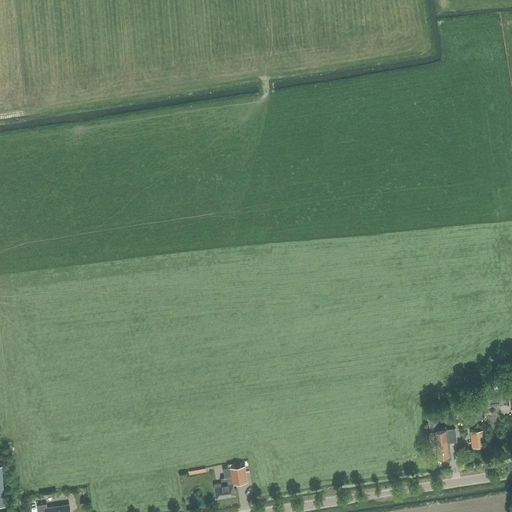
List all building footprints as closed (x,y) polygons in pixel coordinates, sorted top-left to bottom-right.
[(431,433),(430,433),(431,445),(432,445),(432,448),(437,448),(438,457),(440,457),(441,459),(445,458),(446,456),(450,456),(449,455),(448,442),(457,441),(455,429),(446,430),(430,432),(431,433)] [(470,431),(472,448),(484,447),(483,430),(470,431)] [(224,469),(226,478),(232,477),(234,483),(247,481),(245,465),(224,469)] [(204,471),(206,483),(218,481),(216,469),(204,471)] [(214,484),(216,498),(235,494),(232,477),(222,479),(223,483),(214,484)] [(74,496),(52,502),(53,506),(63,504),(75,501),(74,496)]
